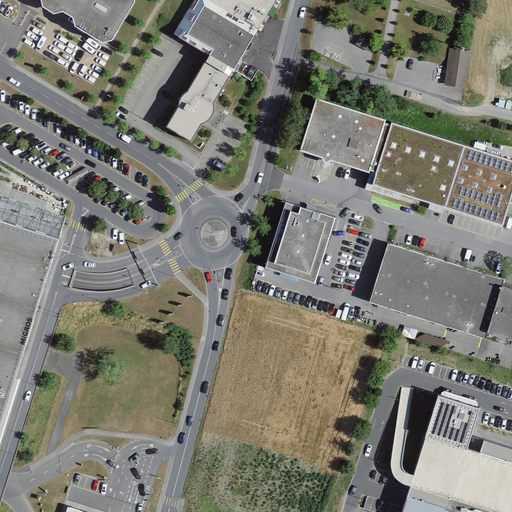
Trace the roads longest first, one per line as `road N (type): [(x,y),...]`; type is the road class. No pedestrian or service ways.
road 1 (unclassified): [(170,511),(216,323),(219,260)]
road 2 (residential): [(201,209),(146,156),(0,69)]
road 3 (unclassified): [(235,216),(257,173),(303,0)]
